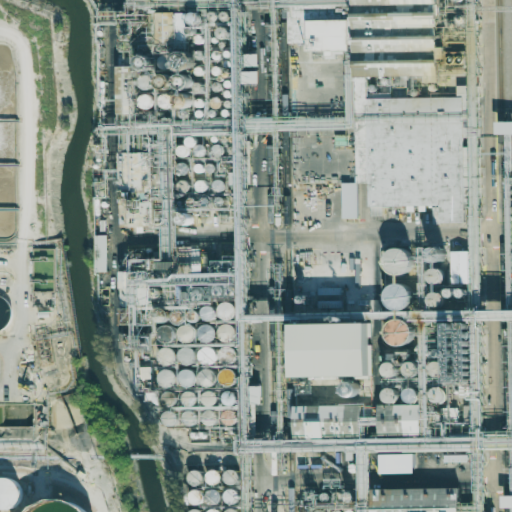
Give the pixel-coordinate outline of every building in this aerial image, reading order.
[(364,217),(381,215),(381,209),(437,203),(439,224),(473,221),(462,95),(410,100),(420,73),(425,84),(445,82),(437,0),(347,0),(348,9),(306,25),(309,54),(349,50),(364,217)] [(201,15),(191,12),(188,21),(197,25),(201,15)] [(230,28),(220,28),(219,39),(229,40),(230,28)] [(176,59),(180,70),(189,67),(186,56),(176,59)] [(128,84),(133,84),(133,67),(118,66),(117,113),(127,114),(128,84)] [(244,72),(244,84),(259,84),(259,72),(244,72)] [(151,76),(141,75),(140,89),(151,89),(151,76)] [(188,88),(190,79),(179,77),(178,86),(188,88)] [(154,107),(151,94),(139,96),(142,109),(154,107)] [(170,95),(159,97),(161,109),(172,107),(170,95)] [(496,135),(511,134),(511,122),(496,123),(496,135)] [(120,212),(133,212),(133,220),(136,219),(136,211),(142,211),(142,200),(148,200),(147,165),(143,165),(143,153),(118,153),(120,212)] [(183,194),(191,188),(185,180),(177,185),(183,194)] [(214,191),(224,190),(223,180),(214,181),(214,191)] [(206,191),(206,181),(197,181),(197,191),(206,191)] [(342,218),(357,218),(357,182),(341,183),(342,218)] [(106,272),(107,235),(95,235),(94,272),(106,272)] [(398,245),(381,263),(398,280),(416,262),(398,245)] [(450,274),(461,274),(460,267),(463,267),(462,251),(450,252),(450,274)] [(430,285),(444,283),(442,270),(428,271),(430,285)] [(415,299),(399,281),(381,296),(397,315),(415,299)] [(0,330),(7,331),(8,295),(0,294),(0,330)] [(441,305),(441,295),(430,295),(431,305),(441,305)] [(230,304),(218,305),(220,320),(233,319),(230,304)] [(214,307),(203,306),(202,320),(213,321),(214,307)] [(412,345),(411,321),(386,322),(388,347),(412,345)] [(181,342),(195,340),(193,325),(178,327),(181,342)] [(220,340),(233,340),(232,325),(219,326),(220,340)] [(291,327),(292,380),(372,379),(371,326),(291,327)] [(200,327),(200,341),(214,341),(214,327),(200,327)] [(175,365),(176,350),(160,349),(159,364),(175,365)] [(179,364),(194,364),(194,349),(179,349),(179,364)] [(200,364),(215,365),(216,349),(201,349),(200,364)] [(396,364),(382,365),(383,378),(397,377),(396,364)] [(210,388),(218,376),(205,368),(198,380),(210,388)] [(162,390),(177,385),(172,369),(157,374),(162,390)] [(193,370),(179,372),(181,386),(196,383),(193,370)] [(232,386),(232,370),(219,370),(219,385),(232,386)] [(359,396),(356,382),(342,386),(346,399),(359,396)] [(440,386),(429,395),(437,406),(448,397),(440,386)] [(403,394),(409,405),(421,399),(416,388),(403,394)] [(378,406),(378,436),(421,435),(420,405),(397,406),(397,390),(384,390),(384,406),(378,406)] [(222,393),(225,406),(234,403),(231,391),(222,393)] [(217,406),(216,392),(202,393),(203,406),(217,406)] [(175,393),(163,394),(164,407),(177,406),(175,393)] [(183,393),(184,407),(198,406),(197,393),(183,393)] [(214,410),(202,412),(205,426),(216,424),(214,410)] [(223,425),(233,424),(232,411),(222,411),(223,425)] [(379,472),(414,472),(414,454),(379,455),(379,472)] [(201,468),(188,470),(190,484),(204,482),(201,468)] [(218,468),(206,472),(209,484),(222,480),(218,468)] [(239,471),(226,468),(224,481),(237,483),(239,471)] [(18,478),(0,477),(0,506),(17,507),(18,478)] [(393,511),(458,511),(458,486),(371,487),(371,511),(393,511)] [(190,489),(189,502),(200,503),(201,490),(190,489)] [(225,502),(234,500),(233,489),(224,490),(225,502)]
